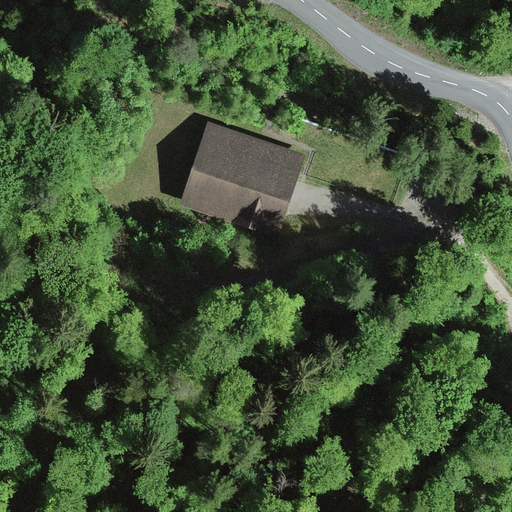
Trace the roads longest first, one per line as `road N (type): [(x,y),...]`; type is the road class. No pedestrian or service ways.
road 1 (track): [(369,240),(269,278),(206,283),(127,283),(63,262)]
road 2 (tertiary): [(298,0),(373,53),(478,92),(511,121)]
